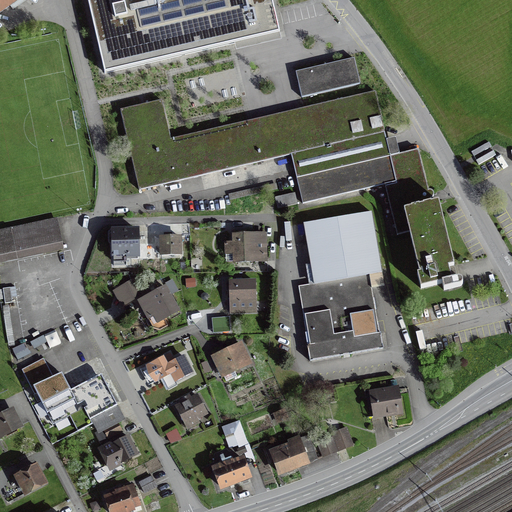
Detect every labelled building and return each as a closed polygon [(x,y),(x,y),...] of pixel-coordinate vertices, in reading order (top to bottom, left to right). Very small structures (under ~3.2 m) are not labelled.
[(0,0),(0,12),(13,3),(17,0),(0,0)] [(279,33),(271,0),(88,0),(105,74),(233,44),(279,33)] [(359,85),(353,59),(295,73),(298,86),(301,98),(359,85)] [(403,212),(431,204),(430,203),(428,204),(427,199),(432,198),(433,196),(433,194),(431,191),(428,191),(417,150),(390,156),(384,133),(374,92),(290,112),(170,140),(161,101),(119,111),(138,191),(290,155),(294,170),(302,204),(384,185),(396,236),(409,233),(403,212)] [(470,151),(473,156),(492,145),(489,141),(470,151)] [(475,161),(478,165),(497,155),(494,151),(475,161)] [(274,198),(277,209),(296,205),(294,194),(274,198)] [(438,202),(431,204),(403,212),(409,233),(419,274),(416,275),(420,289),(441,284),(443,291),(460,287),(461,285),(462,283),(461,280),(459,279),(451,281),(449,274),(448,268),(454,267),(438,202)] [(381,274),(371,213),(303,224),(313,284),(298,287),(308,346),(307,346),(309,362),(382,349),(380,334),(379,334),(369,276),(381,274)] [(0,229),(0,262),(62,249),(65,248),(58,217),(0,229)] [(138,245),(137,233),(110,234),(111,257),(138,256),(138,245)] [(264,262),(264,235),(234,236),(234,263),(264,262)] [(179,238),(160,238),(161,256),(179,255),(179,238)] [(153,244),(138,245),(138,256),(138,260),(154,259),(153,244)] [(125,302),(144,291),(136,277),(117,288),(125,302)] [(254,301),(254,282),(229,283),(230,302),(237,302),(237,301),(254,301)] [(156,312),(160,320),(177,310),(163,285),(138,298),(148,316),(156,312)] [(4,304),(12,303),(9,288),(2,289),(4,304)] [(233,370),(248,363),(240,345),(221,354),(220,352),(212,355),(222,376),(222,375),(225,382),(236,377),(233,370)] [(162,357),(152,362),(161,379),(170,374),(175,382),(191,373),(183,357),(173,362),(169,355),(162,358),(162,357)] [(90,419),(85,421),(69,390),(60,372),(53,376),(44,359),(20,371),(33,395),(37,402),(40,401),(51,421),(68,413),(77,432),(93,424),(90,419)] [(100,374),(69,390),(85,421),(90,419),(116,405),(100,374)] [(373,407),(374,417),(399,413),(397,399),(399,399),(397,389),(373,393),(375,405),(374,405),(373,407)] [(184,404),(176,408),(187,429),(197,424),(195,419),(206,413),(197,397),(191,400),(189,397),(182,401),(184,404)] [(116,405),(90,419),(93,424),(98,433),(103,430),(108,439),(121,432),(117,423),(123,420),(116,405)] [(3,415),(0,410),(0,436),(19,427),(11,411),(3,415)] [(287,419),(284,410),(274,414),(278,423),(287,419)] [(333,437),(338,452),(352,446),(347,432),(333,437)] [(272,456),(279,474),(317,460),(308,436),(297,440),(299,446),(272,456)] [(121,464),(120,463),(136,455),(127,438),(112,446),(111,444),(99,450),(109,470),(121,464)] [(317,443),(322,458),(337,452),(331,438),(317,443)] [(214,470),(221,488),(249,477),(242,459),(233,463),(232,460),(229,461),(230,464),(214,470)] [(25,494),(44,484),(35,467),(27,472),(25,469),(15,475),(25,494)] [(141,487),(144,494),(156,487),(151,477),(145,480),(147,484),(141,487)] [(106,499),(110,511),(124,511),(132,510),(133,511),(137,511),(141,511),(133,486),(124,489),(123,487),(115,489),(117,495),(106,499)]
